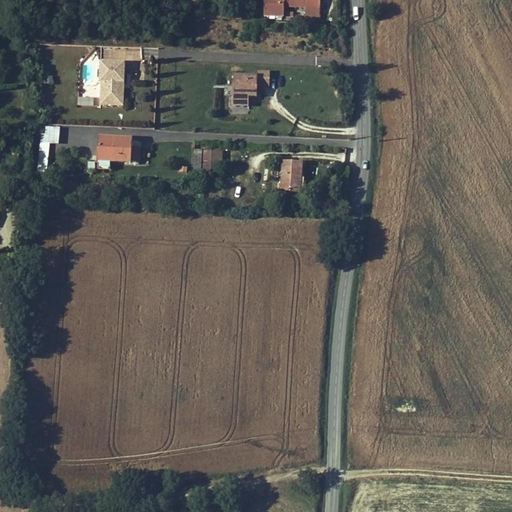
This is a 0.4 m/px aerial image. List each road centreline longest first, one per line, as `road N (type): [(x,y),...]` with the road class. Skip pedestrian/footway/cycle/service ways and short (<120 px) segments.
road 1 (tertiary): [(359,0),(364,163),(340,300),(329,511)]
road 2 (track): [(511,473),(242,478),(151,496),(62,498),(39,511)]
road 3 (unknown): [(364,149),(91,129)]
